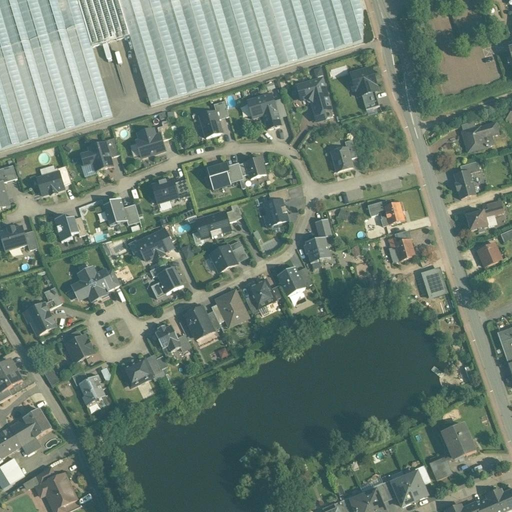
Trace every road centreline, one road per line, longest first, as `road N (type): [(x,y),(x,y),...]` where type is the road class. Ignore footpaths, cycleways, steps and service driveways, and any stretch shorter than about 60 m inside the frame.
road 1 (unclassified): [(0,158),(390,39)]
road 2 (residential): [(310,195),(291,153),(231,149),(27,215)]
road 3 (secondary): [(511,426),(425,165)]
road 4 (residential): [(116,337),(281,257),(310,195)]
road 5 (residential): [(0,311),(75,439),(103,511)]
road 6 (secondary): [(425,165),(390,39)]
